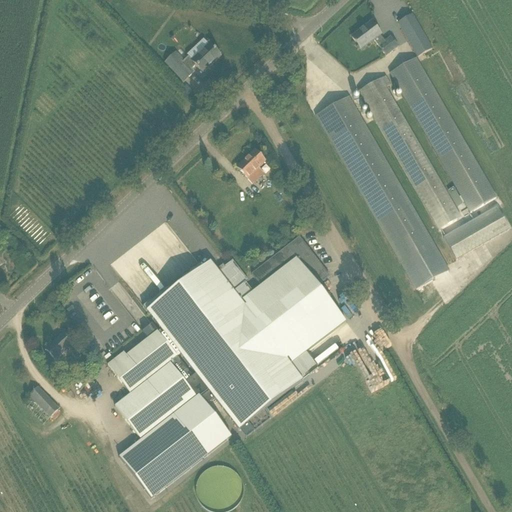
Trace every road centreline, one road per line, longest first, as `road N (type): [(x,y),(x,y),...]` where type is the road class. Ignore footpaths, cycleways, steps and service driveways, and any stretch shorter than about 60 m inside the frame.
road 1 (track): [(489,511),(247,90)]
road 2 (tertiary): [(0,321),(310,29)]
